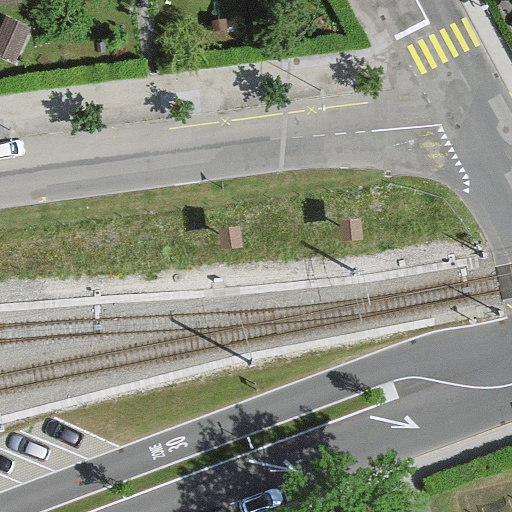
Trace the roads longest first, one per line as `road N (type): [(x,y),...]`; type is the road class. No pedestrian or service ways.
road 1 (residential): [(465,375),(380,371),(0,511)]
road 2 (residential): [(477,120),(0,173)]
road 3 (residential): [(146,511),(418,412),(465,375)]
road 4 (tertiary): [(415,0),(477,120)]
